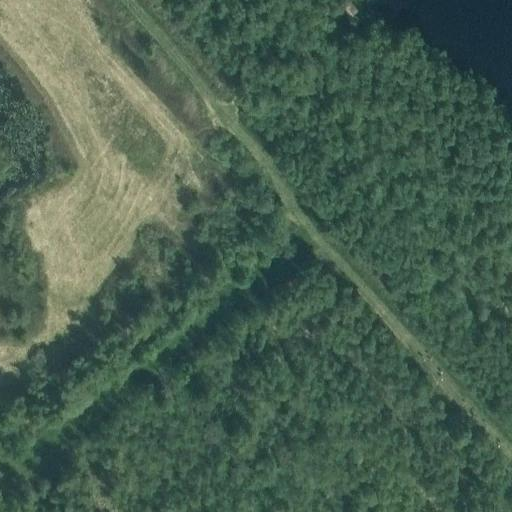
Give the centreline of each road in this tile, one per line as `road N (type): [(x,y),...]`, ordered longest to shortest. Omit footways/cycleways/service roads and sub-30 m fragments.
road 1 (track): [(129,0),(306,228),(511,451)]
road 2 (track): [(313,235),(59,449),(0,458)]
